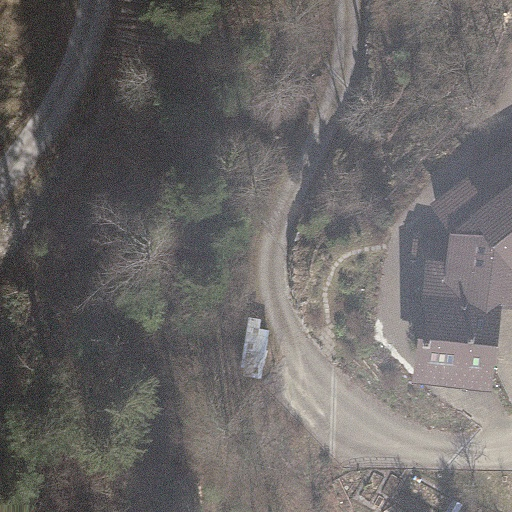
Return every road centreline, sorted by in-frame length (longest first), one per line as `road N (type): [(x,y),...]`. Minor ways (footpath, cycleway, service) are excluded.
road 1 (track): [(349,0),(332,113),(273,251),(279,310),(296,356)]
road 2 (track): [(511,104),(404,227),(392,338)]
road 3 (track): [(296,356),(320,394),(366,433),(434,449),(511,450)]
road 4 (unclassified): [(0,183),(76,68),(97,0)]
